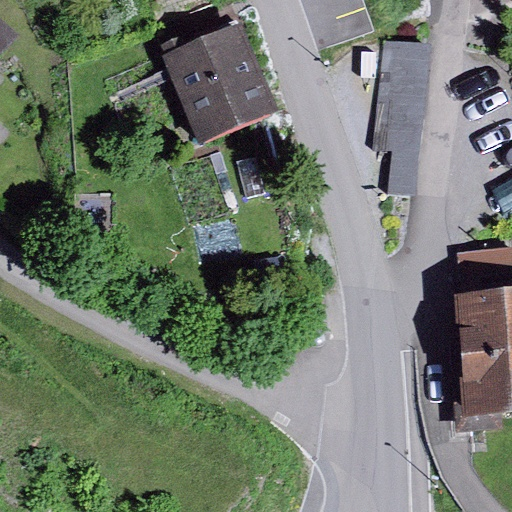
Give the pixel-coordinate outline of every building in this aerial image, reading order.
[(0,53),(11,40),(0,31),(0,53)] [(236,34),(165,72),(210,156),(282,117),(236,34)] [(388,191),(411,194),(432,55),(396,50),(381,154),(394,155),(388,191)] [(511,242),(464,243),(464,299),(511,299),(511,242)] [(511,302),(454,303),(470,438),(511,432),(511,302)]
